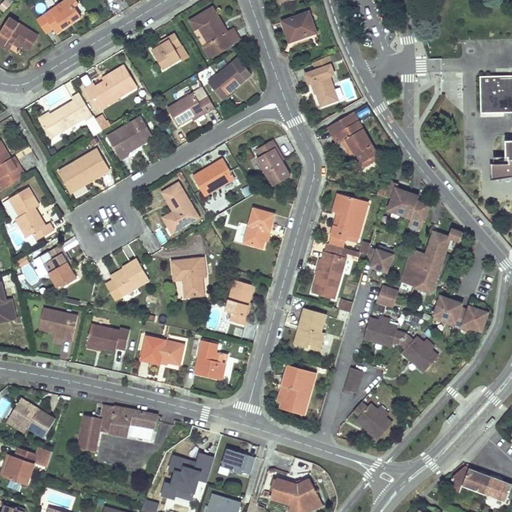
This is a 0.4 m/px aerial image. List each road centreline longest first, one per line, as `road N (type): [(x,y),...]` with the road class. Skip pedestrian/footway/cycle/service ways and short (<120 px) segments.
road 1 (residential): [(243,424),(314,171),(249,0)]
road 2 (residential): [(511,269),(381,107),(334,0)]
road 3 (residential): [(243,424),(0,368)]
road 4 (residential): [(167,0),(25,84),(0,82)]
road 5 (residential): [(399,488),(352,460),(243,424)]
road 6 (tertiary): [(399,488),(511,375)]
road 7 (unknown): [(361,303),(318,449)]
